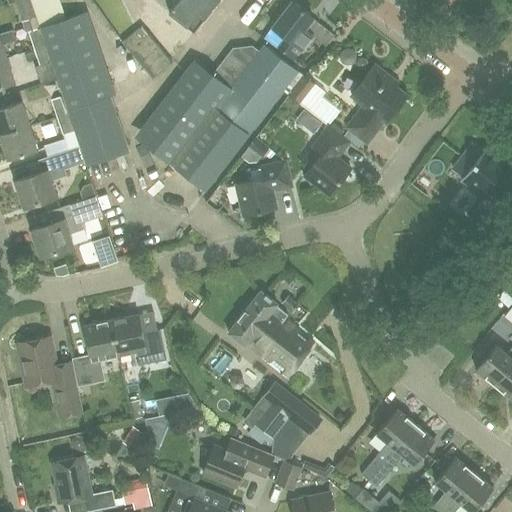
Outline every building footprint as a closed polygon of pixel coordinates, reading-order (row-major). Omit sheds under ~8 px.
[(37,17),(31,0),(15,0),(23,21),(37,17)] [(178,0),(169,12),(188,25),(194,30),(218,0),(178,0)] [(279,47),(305,67),(311,59),(307,56),(309,53),(303,49),(314,35),(305,28),(314,17),(293,0),(273,26),(287,36),(279,47)] [(70,111),(76,129),(87,164),(130,150),(112,94),(116,93),(88,11),(42,26),(59,78),(64,95),(70,111)] [(173,61),(143,24),(123,41),(153,78),(173,61)] [(47,44),(41,27),(29,31),(35,48),(47,44)] [(0,59),(8,57),(3,43),(17,39),(14,28),(0,32),(0,59)] [(52,60),(47,44),(35,48),(40,64),(52,60)] [(207,188),(283,89),(289,93),(304,74),(265,44),(259,51),(252,45),(234,47),(213,74),(195,59),(136,134),(207,188)] [(0,86),(16,82),(8,57),(0,59),(0,86)] [(52,60),(40,64),(35,66),(40,84),(59,78),(52,60)] [(352,94),(365,104),(348,127),(366,141),(383,119),(386,121),(407,94),(388,79),(390,76),(375,64),(352,94)] [(314,101),(310,105),(336,130),(349,116),(334,102),(338,98),(318,80),(305,93),(314,101)] [(70,111),(64,95),(52,99),(57,115),(70,111)] [(0,107),(0,132),(1,134),(30,124),(22,100),(0,107)] [(76,129),(70,111),(57,115),(63,133),(76,129)] [(38,149),(30,124),(1,134),(9,158),(38,149)] [(329,125),(314,145),(300,163),(309,169),(305,174),(330,194),(351,167),(338,157),(350,141),(329,125)] [(270,146),(256,136),(249,145),(263,155),(270,146)] [(492,234),(511,220),(511,219),(497,208),(511,189),(511,168),(485,148),(483,151),(473,142),(453,167),(464,176),(461,179),(462,180),(462,181),(485,198),(470,217),(492,234)] [(25,206),(58,195),(53,179),(67,175),(65,168),(85,161),(80,145),(39,160),(43,171),(16,180),(25,206)] [(286,160),(262,166),(264,176),(237,183),(244,215),(277,207),(273,190),(292,185),(286,160)] [(55,221),(32,229),(41,256),(74,245),(70,233),(86,228),(83,218),(102,211),(97,195),(52,210),(55,221)] [(144,226),(137,198),(121,202),(128,230),(144,226)] [(470,254),(459,240),(453,234),(452,235),(436,249),(453,270),(470,254)] [(511,269),(506,264),(496,275),(511,289),(511,269)] [(314,342),(285,319),(288,315),(276,305),(278,303),(261,290),(228,331),(246,345),(247,343),(288,375),(314,342)] [(300,303),(289,294),(281,302),(293,312),(300,303)] [(139,313),(111,319),(118,354),(137,350),(140,364),(166,358),(160,328),(143,332),(139,313)] [(118,354),(111,319),(84,324),(90,354),(72,358),(78,385),(105,380),(101,358),(118,354)] [(51,335),(18,342),(27,386),(53,381),(60,417),(83,412),(72,362),(57,365),(51,335)] [(495,384),(511,363),(511,346),(507,352),(497,343),(476,368),(495,384)] [(511,363),(495,384),(511,397),(511,363)] [(271,398),(254,420),(279,439),(296,417),(271,398)] [(369,479),(383,463),(416,423),(398,407),(377,432),(388,441),(369,464),(362,473),(369,479)] [(415,463),(435,438),(416,423),(383,463),(369,479),(377,486),(403,454),(415,463)] [(274,455),(244,442),(239,454),(215,444),(203,472),(236,486),(244,466),(266,475),(274,455)] [(441,511),(476,471),(457,454),(434,481),(445,490),(433,505),(441,511)] [(53,461),(61,500),(71,498),(73,511),(83,511),(117,505),(113,488),(91,493),(83,455),(53,461)] [(294,490),(304,466),(284,458),(275,482),(294,490)] [(472,511),(494,487),(476,471),(441,511),(453,511),(461,503),(470,511),(472,511)] [(182,477),(176,490),(167,511),(230,511),(202,501),(208,488),(182,477)] [(155,484),(138,485),(140,511),(157,510),(155,484)] [(373,511),(390,511),(392,511),(364,487),(355,496),(373,511)] [(294,511),(335,511),(331,491),(292,499),(294,511)]
